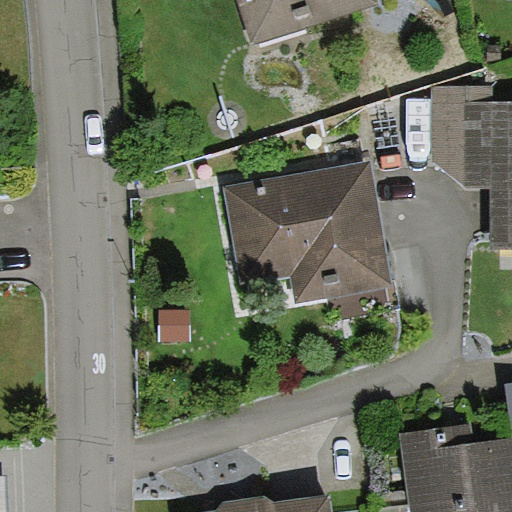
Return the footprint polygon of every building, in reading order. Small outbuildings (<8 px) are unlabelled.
[(375,0),(238,0),(253,44),(376,3),(375,0)] [(511,103),(498,104),(498,83),(429,82),(429,160),(466,188),(495,188),(495,245),(511,244),(511,103)] [(376,165),(219,190),(234,288),(292,279),(296,302),(332,297),(335,317),(398,308),(376,165)] [(511,511),(511,440),(400,458),(408,511),(511,511)] [(332,511),(331,499),(237,511),(332,511)]
